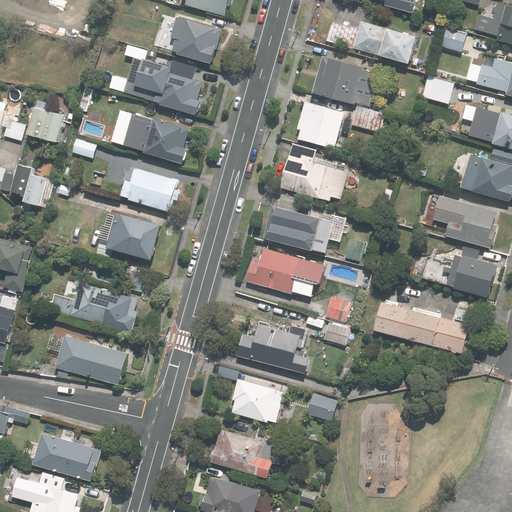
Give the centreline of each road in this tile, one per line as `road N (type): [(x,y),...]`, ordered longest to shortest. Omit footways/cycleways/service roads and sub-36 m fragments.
road 1 (residential): [(161,421),(282,0)]
road 2 (residential): [(161,421),(0,386)]
